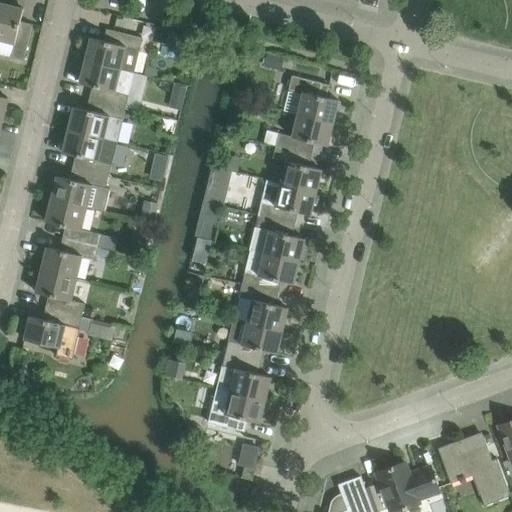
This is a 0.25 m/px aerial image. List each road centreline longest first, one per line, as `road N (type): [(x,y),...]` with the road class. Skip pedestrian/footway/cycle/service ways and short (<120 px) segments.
road 1 (residential): [(306,433),(400,44)]
road 2 (residential): [(0,272),(65,0)]
road 3 (residential): [(511,376),(336,441),(306,433)]
road 4 (residential): [(400,44),(222,0)]
